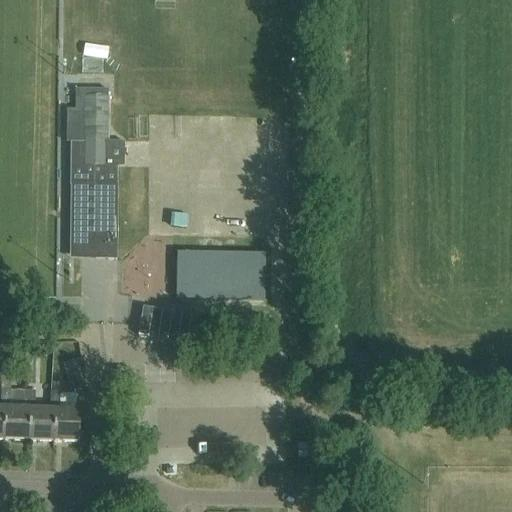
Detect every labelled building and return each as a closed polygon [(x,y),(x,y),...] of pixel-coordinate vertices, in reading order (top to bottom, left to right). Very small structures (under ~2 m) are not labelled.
[(108,98),(84,97),(83,143),(71,143),(70,186),(82,187),(81,247),(107,248),(106,261),(116,260),(118,184),(117,184),(118,166),(123,166),(124,143),(108,143),(108,98)] [(175,255),(174,302),(241,303),(241,256),(175,255)] [(143,307),(138,337),(208,349),(210,337),(198,335),(201,317),(143,307)] [(253,338),(253,318),(214,318),(214,339),(253,338)] [(85,389),(77,363),(63,366),(71,393),(85,389)] [(0,409),(4,409),(3,441),(28,442),(29,410),(25,409),(25,392),(10,391),(10,382),(1,382),(1,391),(0,409)] [(53,410),(50,410),(34,410),(35,392),(25,392),(25,409),(29,410),(28,442),(52,442),(53,410)] [(50,392),(50,410),(53,410),(52,442),(78,443),(79,411),(59,410),(60,393),(50,392)]
